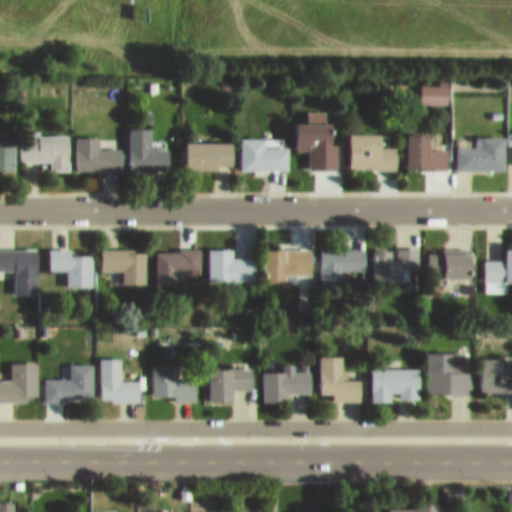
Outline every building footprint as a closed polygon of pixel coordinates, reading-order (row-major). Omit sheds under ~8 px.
[(447,94),(447,75),(418,75),(418,94),(447,94)] [(308,158),(335,158),(335,113),(294,113),(294,140),(308,140),(308,158)] [(168,160),(168,138),(149,138),(149,117),(128,117),(128,160),(168,160)] [(395,159),(395,136),(382,136),(382,123),(349,123),(349,159),(395,159)] [(406,123),(406,158),(445,158),(445,138),(429,138),(429,123),(406,123)] [(49,151),(49,160),(68,160),(68,124),(20,125),(20,151),(49,151)] [(97,126),(75,126),(75,159),(119,159),(119,138),(97,138),(97,126)] [(455,160),(505,160),(505,126),(475,126),(475,136),(455,136),(455,160)] [(286,160),(286,127),(239,127),(239,160),(286,160)] [(0,159),(13,160),(14,129),(0,128),(0,159)] [(231,132),(185,132),(185,159),(231,159),(231,132)] [(36,238),(0,237),(0,260),(13,261),(13,285),(36,285),(36,238)] [(207,270),(254,270),(254,246),(231,246),(231,237),(207,237),(207,270)] [(505,282),(505,272),(511,271),(511,237),(505,237),(505,249),(483,249),(483,282),(505,282)] [(92,276),(92,243),(69,243),(69,238),(47,238),(47,260),(66,260),(66,276),(92,276)] [(121,273),(144,273),(144,238),(100,238),(100,260),(121,260),(121,273)] [(310,238),(264,238),(264,271),(291,271),(291,264),(310,264),(310,238)] [(364,238),(318,238),(318,274),(341,275),(341,260),(363,260),(364,238)] [(372,239),(372,272),(412,271),(412,238),(372,239)] [(154,239),(154,274),(176,274),(176,261),(198,261),(198,239),(154,239)] [(470,267),(470,241),(427,241),(427,267),(470,267)] [(464,361),(464,342),(426,342),(426,384),(470,384),(470,361),(464,361)] [(319,346),(320,385),(332,385),(332,391),(360,390),(360,369),(342,369),(342,346),(319,346)] [(99,348),(99,391),(139,391),(139,370),(120,370),(120,348),(99,348)] [(502,348),(480,348),(480,384),(511,383),(511,356),(502,356),(502,348)] [(9,352),(9,370),(0,369),(0,390),(36,390),(35,351),(9,352)] [(92,353),(69,353),(69,368),(43,368),(43,391),(92,390),(92,353)] [(151,354),(151,390),(195,390),(195,370),(177,370),(177,354),(151,354)] [(251,358),(209,358),(209,391),(232,391),(233,379),(251,379),(251,358)] [(371,358),(371,392),(395,392),(395,390),(419,390),(419,358),(371,358)] [(310,361),(261,361),(261,392),(289,392),(289,383),(310,383),(310,361)] [(0,511),(23,511),(23,501),(12,501),(12,492),(0,491),(0,511)] [(142,503),(142,511),(186,511),(186,503),(142,503)]
